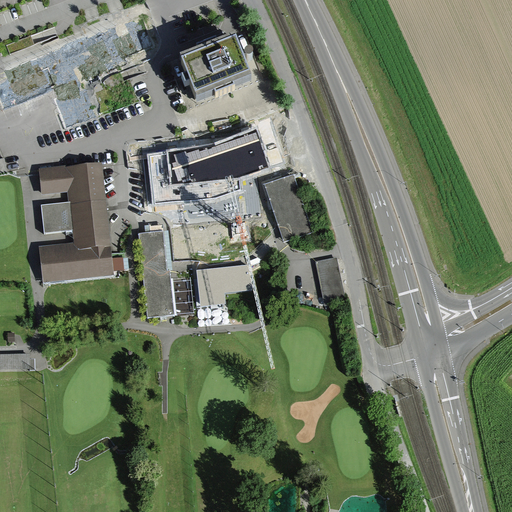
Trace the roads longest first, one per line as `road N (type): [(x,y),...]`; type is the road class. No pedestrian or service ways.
road 1 (secondary): [(427,287),(380,155),(339,75)]
road 2 (secondary): [(339,75),(398,271)]
road 3 (secondary): [(429,386),(464,511)]
